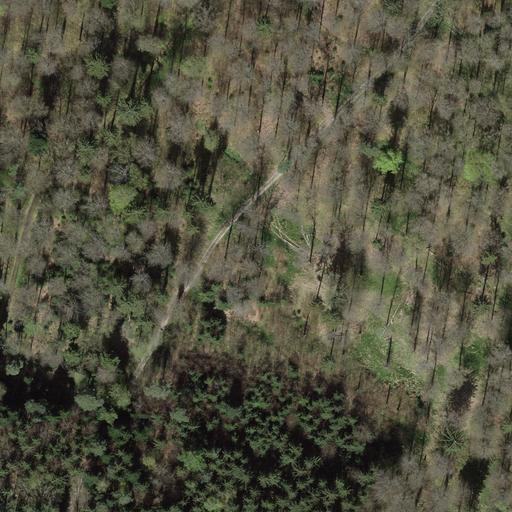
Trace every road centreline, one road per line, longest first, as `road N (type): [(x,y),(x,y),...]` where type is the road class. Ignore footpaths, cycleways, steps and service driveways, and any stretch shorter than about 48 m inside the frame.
road 1 (track): [(71,511),(110,413),(221,233),(440,0)]
road 2 (track): [(202,0),(122,108),(42,187),(0,330)]
